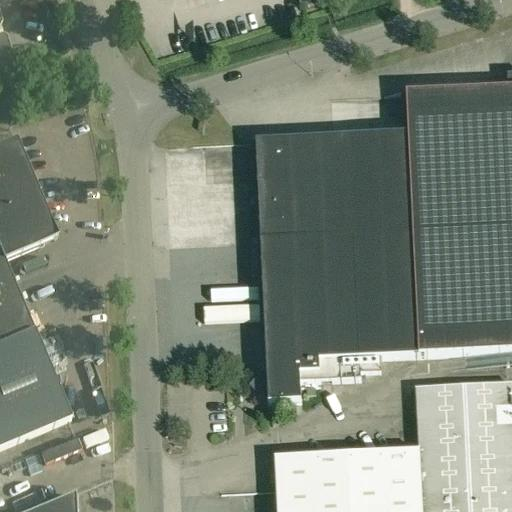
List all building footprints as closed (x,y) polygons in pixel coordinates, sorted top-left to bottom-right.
[(0,70),(11,67),(14,63),(6,38),(1,36),(0,31),(0,27),(2,24),(0,19),(0,70)] [(300,392),(360,389),(360,382),(380,381),(380,368),(511,361),(511,78),(506,79),(506,93),(405,97),(407,138),(255,145),(266,377),(261,378),(251,389),(265,407),(267,407),(268,413),(301,411),(300,392)] [(41,243),(46,232),(51,230),(15,144),(0,150),(0,453),(70,424),(3,265),(43,248),(41,243)] [(511,511),(511,388),(416,393),(419,456),(275,463),(277,511),(511,511)] [(75,511),(75,497),(38,511),(75,511)]
